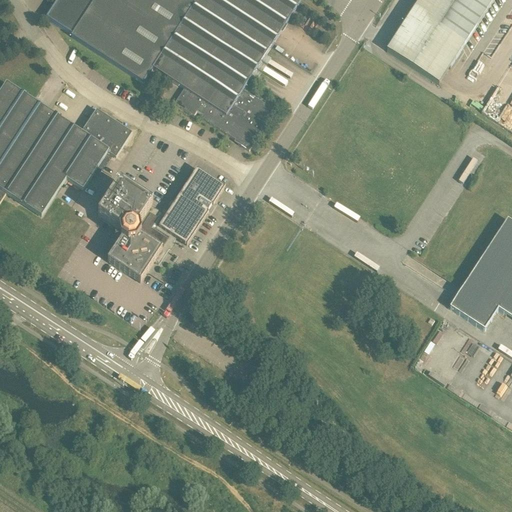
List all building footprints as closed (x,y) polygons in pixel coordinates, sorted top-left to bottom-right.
[(238,146),(249,153),(276,112),(243,91),(300,3),(294,0),(58,0),(46,20),(72,37),(71,38),(143,85),(153,70),(185,90),(175,105),(194,118),(197,114),(203,117),(201,119),(239,144),(238,146)] [(438,87),(495,0),(421,0),(387,53),(438,87)] [(9,198),(60,121),(60,120),(7,85),(0,95),(0,205),(6,196),(9,198)] [(60,121),(9,198),(42,219),(66,181),(83,192),(93,176),(108,155),(112,157),(116,160),(132,135),(124,130),(122,129),(115,124),(113,123),(98,113),(97,112),(82,134),(74,129),(67,125),(60,120),(60,121)] [(141,286),(155,264),(159,266),(175,241),(187,249),(226,189),(197,170),(166,217),(152,208),(153,207),(120,185),(99,217),(120,231),(119,232),(120,242),(121,242),(107,264),(141,286)] [(511,224),(507,222),(450,310),(485,333),(498,312),(511,320),(511,224)]
